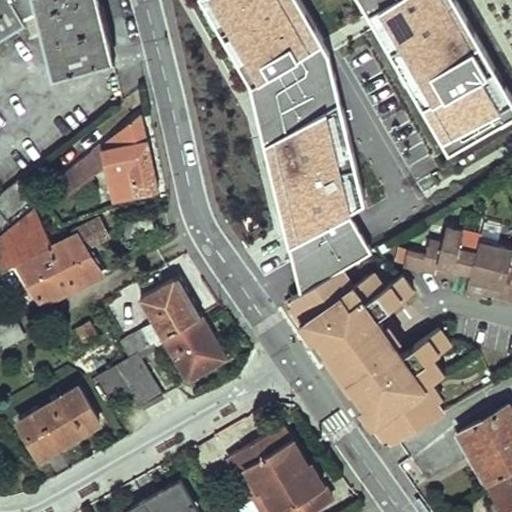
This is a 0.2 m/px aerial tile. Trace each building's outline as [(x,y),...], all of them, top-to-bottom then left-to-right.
[(0,0),(0,31),(39,6),(53,69),(113,54),(99,0),(0,0)] [(203,0),(245,71),(318,29),(300,0),(203,0)] [(361,0),(369,13),(390,0),(361,0)] [(390,0),(369,13),(377,26),(420,0),(390,0)] [(445,0),(420,0),(377,26),(385,40),(393,35),(401,48),(392,53),(404,72),(412,67),(420,81),(411,86),(432,121),(441,116),(449,130),(441,135),(449,149),(511,113),(511,95),(506,85),(497,90),(486,71),(495,66),(475,31),(466,36),(459,23),(468,18),(457,0),(450,0),(447,2),(445,0)] [(459,23),(466,36),(475,31),(468,18),(459,23)] [(251,84),(324,42),(323,39),(318,29),(245,71),(251,84)] [(385,40),(392,53),(401,48),(393,35),(385,40)] [(324,42),(251,84),(294,259),(357,222),(349,209),(366,200),(324,42)] [(486,71),(497,90),(506,85),(495,66),(486,71)] [(404,72),(411,86),(420,81),(412,67),(404,72)] [(144,109),(62,175),(72,187),(108,159),(119,195),(162,185),(144,109)] [(432,121),(441,135),(449,130),(441,116),(432,121)] [(0,192),(0,212),(5,219),(31,198),(17,180),(0,192)] [(0,239),(0,264),(10,285),(32,273),(47,301),(105,272),(92,244),(114,233),(105,215),(80,226),(82,233),(56,244),(37,208),(0,239)] [(357,222),(294,259),(298,277),(302,291),(343,265),(371,249),(364,236),(357,222)] [(431,253),(414,249),(410,264),(455,275),(457,267),(475,271),(473,280),(494,284),(491,293),(511,298),(511,248),(483,241),(485,234),(450,225),(445,241),(435,239),(431,253)] [(302,291),(292,296),(296,302),(391,435),(396,441),(448,411),(440,400),(428,384),(432,381),(441,375),(430,360),(436,357),(454,343),(442,327),(405,352),(391,332),(380,317),(417,289),(404,274),(386,287),(381,290),(370,275),(356,284),(343,265),(302,291)] [(381,290),(386,287),(375,272),(370,275),(381,290)] [(143,295),(165,335),(204,312),(183,273),(143,295)] [(343,368),(296,302),(291,305),(338,372),(385,439),(391,435),(343,368)] [(177,357),(189,380),(228,357),(204,312),(165,335),(177,357)] [(0,326),(0,341),(4,349),(29,335),(20,317),(0,326)] [(78,328),(85,340),(98,332),(92,320),(78,328)] [(147,335),(126,346),(130,355),(138,351),(152,343),(147,335)] [(160,347),(168,362),(177,357),(165,335),(156,340),(160,347)] [(152,343),(138,351),(142,357),(160,347),(156,340),(152,343)] [(132,386),(142,405),(162,394),(142,357),(138,351),(130,355),(119,362),(132,386)] [(430,360),(441,375),(446,372),(436,357),(430,360)] [(99,373),(112,397),(132,386),(119,362),(99,373)] [(16,418),(40,459),(105,422),(80,380),(16,418)] [(432,381),(428,384),(440,400),(444,397),(432,381)] [(511,411),(505,399),(462,424),(493,479),(511,468),(511,411)] [(285,440),(293,434),(286,421),(277,426),(285,440)] [(265,485),(306,462),(300,451),(302,450),(293,434),(285,440),(277,426),(231,454),(239,466),(247,462),(262,488),(265,485)] [(315,471),(309,460),(306,462),(265,485),(280,511),(309,511),(334,497),(318,469),(315,471)] [(247,462),(239,466),(254,492),(262,488),(247,462)] [(511,468),(493,479),(511,511),(511,468)] [(146,499),(153,511),(201,511),(182,478),(146,499)] [(280,511),(265,485),(262,488),(254,492),(265,511),(280,511)] [(122,511),(153,511),(146,499),(122,511)]
